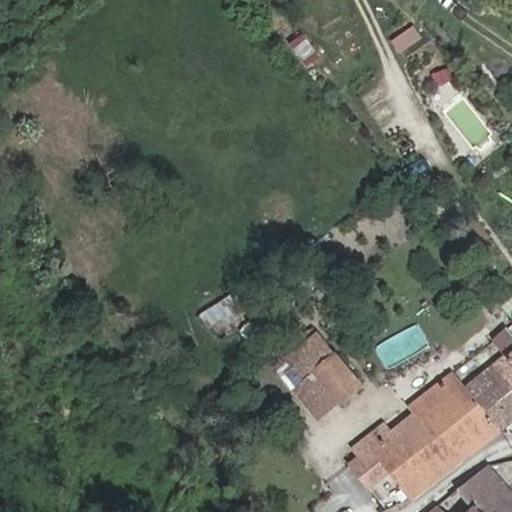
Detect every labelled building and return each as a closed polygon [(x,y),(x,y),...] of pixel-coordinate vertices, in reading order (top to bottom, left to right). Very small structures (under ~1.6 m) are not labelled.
[(451,82),(447,70),(434,75),(437,86),(451,82)] [(509,317),(511,313),(511,293),(510,292),(497,303),(509,317)] [(391,360),(425,344),(417,328),(383,344),(391,360)] [(511,335),(507,329),(492,342),(505,360),(511,369),(511,335)] [(334,357),(316,335),(277,367),(296,389),(315,372),(334,357)] [(360,387),(334,357),(315,372),(341,402),(360,387)] [(511,420),(511,369),(505,360),(466,390),(500,430),(511,420)] [(341,402),(315,372),(296,389),(322,419),(341,402)] [(412,499),(500,430),(466,390),(453,373),(438,385),(450,399),(419,424),(414,417),(390,436),(383,427),(353,450),(360,459),(350,466),(368,489),(390,471),(412,499)] [(450,399),(438,385),(408,409),(414,417),(419,424),(450,399)] [(511,511),(511,495),(488,466),(458,491),(473,510),(471,511),(443,511),(437,506),(430,511),(511,511)]
